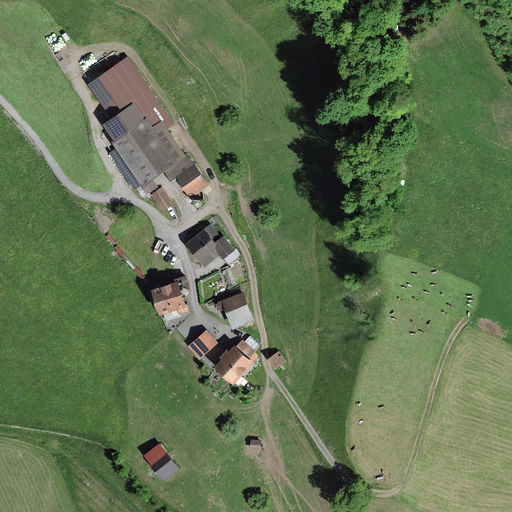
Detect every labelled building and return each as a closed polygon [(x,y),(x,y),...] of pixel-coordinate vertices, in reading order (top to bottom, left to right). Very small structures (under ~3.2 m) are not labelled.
[(129,55),(91,82),(113,115),(107,120),(118,136),(116,138),(121,146),(145,181),(146,183),(167,168),(182,192),(188,187),(195,195),(211,183),(171,127),(177,123),(129,55)] [(121,146),(111,152),(136,187),(145,181),(121,146)] [(160,186),(155,179),(139,190),(143,196),(160,186)] [(175,203),(163,186),(152,193),(165,210),(175,203)] [(212,222),(188,240),(207,266),(223,253),(229,265),(241,256),(225,234),(218,239),(217,237),(221,234),(212,222)] [(176,278),(156,285),(166,319),(191,310),(187,289),(192,288),(186,270),(174,273),(176,278)] [(257,318),(246,290),(215,302),(218,310),(229,306),(236,326),(257,318)] [(220,341),(208,328),(190,344),(201,357),(220,341)] [(240,343),(238,341),(232,347),(230,345),(223,353),(225,355),(218,363),(237,381),(258,359),(253,355),(257,351),(244,338),(240,343)] [(287,361),(280,350),(270,357),(278,367),(287,361)] [(263,440),(253,438),(252,448),(262,450),(263,440)] [(181,468),(162,442),(147,453),(166,480),(181,468)]
